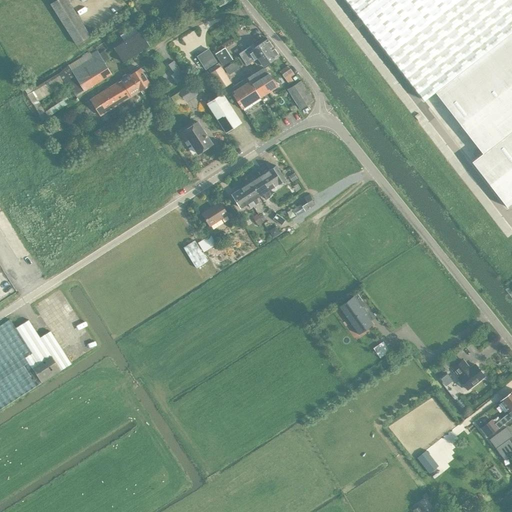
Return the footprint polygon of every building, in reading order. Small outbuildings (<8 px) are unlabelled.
[(69,0),(56,0),(52,3),(78,43),(92,34),(69,0)] [(511,0),(346,0),(424,100),(434,92),(482,154),(472,162),(507,207),(511,203),(511,0)] [(123,63),(149,46),(137,26),(122,35),(126,41),(114,49),(123,63)] [(253,61),(273,47),(267,39),(252,49),(250,46),(239,54),(240,56),(245,63),(246,65),(253,61)] [(273,47),(253,61),(258,67),(262,64),(263,66),(279,55),(273,47)] [(232,60),(225,48),(215,54),(223,66),(232,60)] [(208,49),(197,57),(205,69),(216,62),(208,49)] [(76,96),(111,74),(104,62),(109,58),(104,50),(98,54),(96,50),(90,54),(89,52),(69,65),(68,64),(58,74),(32,89),(33,91),(27,94),(39,115),(38,116),(42,121),(57,111),(70,103),(66,97),(44,112),(39,102),(40,102),(39,100),(68,82),(76,96)] [(240,66),(245,63),(240,56),(235,59),(240,66)] [(180,69),(174,60),(169,64),(175,72),(180,69)] [(285,79),(293,73),(288,66),(280,72),(285,79)] [(231,82),(221,67),(210,73),(221,89),(231,82)] [(140,68),(130,74),(140,90),(142,93),(149,89),(147,86),(150,84),(140,68)] [(262,69),(256,72),(268,92),(277,86),(265,68),(262,69)] [(193,79),(196,83),(209,74),(206,70),(193,79)] [(268,92),(256,72),(247,78),(259,97),(268,92)] [(121,80),(90,100),(100,116),(126,99),(134,94),(140,90),(130,74),(130,73),(127,75),(126,74),(123,76),(122,78),(120,79),(121,80)] [(247,78),(234,86),(236,90),(232,92),(242,108),(259,97),(247,78)] [(313,101),(300,81),(296,83),(291,87),(287,89),(300,109),(313,101)] [(186,86),(185,87),(191,97),(197,94),(191,83),(186,86)] [(242,123),(223,94),(207,105),(211,110),(226,133),(242,123)] [(197,153),(212,144),(197,122),(177,135),(182,142),(188,139),(197,153)] [(49,123),(45,125),(51,134),(58,130),(54,125),(52,126),(49,123)] [(276,166),(260,176),(269,190),(285,179),(276,166)] [(294,173),(288,176),(292,182),(297,178),(294,173)] [(260,176),(250,182),(259,196),(263,194),(266,199),(270,197),(269,196),(272,194),(269,190),(260,176)] [(250,182),(241,188),(252,206),(259,202),(256,198),(259,196),(250,182)] [(250,208),(252,206),(241,188),(232,194),(240,208),(247,203),(250,208)] [(302,206),(305,211),(315,204),(309,194),(304,197),(307,203),(302,206)] [(219,202),(202,213),(210,226),(227,215),(219,202)] [(282,225),(286,219),(277,213),(273,218),(282,225)] [(262,222),(257,214),(252,217),(256,225),(262,222)] [(210,235),(204,239),(209,248),(216,244),(210,235)] [(195,239),(184,247),(198,267),(209,259),(195,239)] [(339,306),(339,307),(357,332),(371,322),(371,321),(353,296),(339,306)] [(10,319),(0,325),(0,408),(71,363),(50,330),(40,337),(28,319),(15,328),(10,319)] [(383,341),(373,348),(380,358),(390,351),(383,341)] [(449,366),(457,360),(453,354),(445,361),(449,366)] [(484,376),(474,364),(468,369),(466,367),(467,366),(462,360),(453,367),(460,376),(458,377),(467,389),(484,376)] [(445,361),(441,364),(446,369),(449,366),(445,361)] [(447,373),(440,379),(446,386),(453,380),(447,373)] [(511,391),(499,401),(509,413),(504,417),(507,421),(511,417),(511,391)] [(474,420),(488,437),(507,421),(504,417),(494,424),(485,412),(474,420)] [(511,434),(506,427),(489,439),(504,459),(511,453),(511,434)] [(426,450),(417,457),(429,473),(435,469),(426,458),(430,455),(426,450)]
